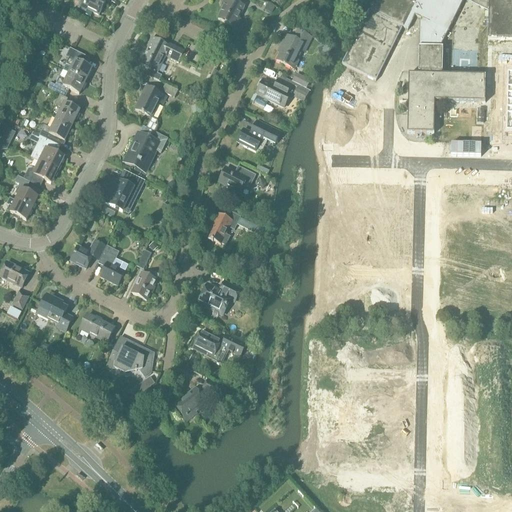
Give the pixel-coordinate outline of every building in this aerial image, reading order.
[(99,17),(106,3),(99,0),(83,0),(79,9),(86,13),(87,11),(99,17)] [(234,28),(244,8),(237,5),(239,0),(225,0),(223,4),(225,5),(218,19),(234,28)] [(405,0),(396,0),(395,29),(421,30),(422,1),(405,0)] [(460,0),(460,39),(505,41),(505,0),(460,0)] [(267,5),(264,11),(271,14),(274,8),(267,5)] [(432,27),(426,42),(438,46),(444,31),(432,27)] [(292,69),(304,46),(293,41),(286,37),(281,48),(283,49),(277,62),(292,69)] [(157,42),(150,39),(146,49),(147,49),(140,64),(153,71),(150,76),(159,81),(161,76),(157,74),(165,58),(178,64),(184,52),(158,40),(157,42)] [(413,73),(436,74),(436,48),(413,48),(413,73)] [(69,75),(85,83),(91,71),(79,65),(82,59),(69,53),(66,59),(70,61),(67,66),(72,69),(69,75)] [(394,75),(398,62),(392,60),(388,73),(394,75)] [(359,94),(358,101),(371,102),(371,97),(379,97),(379,89),(380,79),(379,79),(380,71),(363,71),(363,72),(359,72),(359,94)] [(63,72),(59,79),(55,88),(51,86),(49,91),(65,99),(69,91),(79,96),(85,83),(69,75),(63,72)] [(410,74),(408,133),(434,134),(436,102),(440,102),(485,103),(485,75),(410,74)] [(297,77),(294,83),(306,89),(309,82),(297,77)] [(274,86),(263,81),(256,95),(258,97),(256,101),(268,107),(269,103),(284,109),(292,94),(288,93),(292,86),(278,79),(274,86)] [(175,99),(178,92),(165,86),(162,92),(175,99)] [(298,86),(295,92),(307,98),(310,92),(298,86)] [(163,106),(166,99),(146,89),(135,111),(151,119),(158,104),(163,106)] [(56,120),(71,128),(79,112),(64,105),(56,120)] [(349,120),(348,133),(352,133),(352,134),(360,134),(360,135),(370,135),(378,135),(378,118),(361,118),(362,113),(349,113),(348,120),(349,120)] [(64,143),(71,128),(56,120),(51,132),(44,128),(40,137),(60,147),(61,148),(64,143)] [(251,134),(244,130),(237,144),(255,154),(257,156),(260,156),(267,143),(275,147),(281,135),(257,123),(251,134)] [(60,147),(40,137),(39,138),(33,135),(30,142),(41,148),(39,150),(44,153),(39,163),(57,172),(63,160),(56,156),(60,147)] [(5,137),(1,144),(9,147),(12,140),(5,137)] [(147,170),(158,147),(141,139),(130,162),(147,170)] [(69,142),(67,146),(75,150),(77,145),(69,142)] [(50,185),(57,172),(39,163),(36,169),(29,170),(23,181),(30,185),(40,190),(44,181),(50,185)] [(257,167),(255,171),(267,177),(269,173),(257,167)] [(256,177),(242,170),(239,176),(227,170),(220,185),(238,194),(242,185),(250,189),(256,177)] [(104,204),(113,209),(122,213),(133,190),(138,193),(144,183),(130,175),(125,186),(118,182),(112,195),(109,194),(104,204)] [(30,185),(23,181),(18,179),(16,183),(20,186),(15,195),(18,197),(15,203),(31,211),(37,199),(31,196),(33,193),(27,190),(30,185)] [(365,194),(365,214),(379,214),(380,202),(402,202),(403,187),(379,187),(378,195),(365,194)] [(329,188),(328,207),(351,207),(351,212),(355,212),(363,212),(363,195),(352,195),(352,188),(345,188),(337,188),(329,188)] [(453,196),(453,203),(453,214),(463,214),(465,214),(466,189),(454,189),(453,196)] [(466,189),(465,214),(466,214),(477,214),(477,220),(486,221),(486,203),(478,203),(479,190),(466,189)] [(31,211),(15,203),(10,200),(7,206),(10,208),(7,213),(25,223),(31,211)] [(105,209),(102,214),(113,219),(115,214),(105,209)] [(501,222),(501,232),(511,231),(511,211),(511,210),(506,210),(506,222),(501,222)] [(234,232),(240,219),(228,213),(225,220),(218,216),(206,240),(220,246),(221,245),(226,248),(230,238),(226,236),(229,229),(234,232)] [(157,217),(155,222),(162,225),(165,220),(157,217)] [(375,224),(375,233),(377,233),(377,244),(403,244),(403,232),(396,232),(396,225),(375,224)] [(444,224),(443,232),(465,233),(465,224),(444,224)] [(256,236),(259,229),(252,226),(249,232),(256,236)] [(333,236),(332,260),(347,261),(347,244),(360,245),(360,231),(347,231),(346,237),(333,236)] [(443,238),(443,250),(468,251),(468,239),(443,238)] [(99,261),(105,247),(94,242),(89,253),(78,248),(70,264),(85,271),(92,258),(99,261)] [(375,256),(374,264),(395,265),(395,257),(403,257),(403,244),(377,244),(377,245),(378,245),(378,256),(375,256)] [(117,288),(125,274),(112,267),(118,253),(107,248),(99,265),(105,268),(99,279),(117,288)] [(442,260),(468,260),(468,251),(443,250),(442,260)] [(143,272),(151,256),(144,253),(136,269),(143,272)] [(442,260),(442,269),(466,270),(467,270),(468,260),(442,260)] [(0,279),(22,290),(29,276),(7,265),(0,278),(0,279)] [(442,269),(442,279),(466,280),(466,270),(442,269)] [(146,302),(153,289),(159,277),(154,275),(152,280),(142,275),(132,295),(146,302)] [(319,278),(319,292),(330,292),(330,293),(337,293),(337,298),(354,299),(355,286),(346,286),(346,278),(319,278)] [(442,279),(442,289),(466,289),(466,290),(467,290),(467,280),(466,280),(442,279)] [(235,303),(241,291),(225,283),(221,292),(216,290),(215,292),(207,288),(199,302),(213,309),(212,311),(223,317),(228,307),(224,306),(227,299),(235,303)] [(381,297),(380,306),(402,307),(402,299),(403,291),(402,291),(402,283),(388,283),(388,298),(381,297)] [(245,289),(242,295),(251,300),(255,294),(245,289)] [(442,289),(442,298),(465,299),(466,290),(466,289),(442,289)] [(511,290),(502,290),(502,309),(508,309),(508,311),(511,311),(511,290)] [(22,310),(28,298),(20,294),(13,306),(22,310)] [(65,334),(72,320),(64,316),(67,310),(55,304),(57,302),(47,297),(37,316),(58,327),(56,330),(65,334)] [(442,298),(441,310),(454,310),(454,316),(467,316),(467,310),(464,310),(465,299),(442,298)] [(18,321),(22,312),(9,307),(6,315),(18,321)] [(108,341),(113,330),(87,317),(80,331),(101,342),(102,338),(108,341)] [(152,334),(153,325),(145,324),(144,333),(152,334)] [(215,340),(201,333),(192,350),(208,358),(211,352),(216,354),(220,345),(229,350),(234,340),(219,333),(215,340)] [(151,373),(153,358),(147,355),(148,353),(121,339),(110,361),(115,364),(125,374),(130,370),(141,372),(141,374),(145,379),(149,376),(151,373)] [(327,362),(327,368),(340,369),(340,363),(346,363),(346,355),(347,355),(347,347),(347,340),(333,339),(332,362),(327,362)] [(448,343),(448,356),(474,357),(474,346),(474,339),(462,339),(462,344),(448,343)] [(384,340),(384,359),(408,360),(408,341),(401,341),(401,340),(393,340),(393,341),(384,340)] [(49,347),(45,355),(51,358),(55,350),(49,347)] [(102,351),(96,361),(105,366),(110,356),(102,351)] [(448,356),(447,367),(474,368),(474,357),(448,356)] [(447,368),(447,380),(461,381),(461,385),(473,386),(473,379),(474,368),(447,367),(447,368)] [(150,380),(143,385),(148,390),(154,385),(150,380)] [(208,381),(203,392),(199,394),(195,389),(185,397),(183,395),(172,404),(186,422),(196,414),(195,413),(206,404),(215,398),(221,401),(226,390),(208,381)] [(318,384),(317,403),(329,403),(329,399),(342,400),(342,412),(358,413),(358,391),(343,391),(344,385),(318,384)] [(376,400),(376,406),(380,406),(392,407),(392,401),(407,401),(407,388),(404,388),(398,388),(381,388),(381,400),(376,400)] [(445,393),(444,406),(445,406),(471,407),(471,396),(471,389),(459,389),(459,393),(445,393)] [(380,406),(380,413),(388,413),(387,436),(401,436),(402,428),(402,421),(402,413),(392,412),(392,407),(380,406)] [(443,415),(443,416),(470,416),(471,407),(445,406),(444,415),(443,415)] [(443,416),(443,425),(470,426),(470,416),(443,416)] [(443,425),(442,435),(470,435),(470,426),(443,425)] [(442,435),(442,445),(444,445),(470,445),(470,435),(442,435)] [(330,448),(330,456),(330,464),(333,464),(333,467),(342,467),(342,464),(344,464),(345,449),(354,449),(354,436),(331,436),(331,448),(330,448)] [(373,442),(373,464),(401,465),(401,450),(383,450),(383,442),(373,442)] [(443,452),(443,454),(470,455),(470,454),(470,445),(444,445),(443,452)] [(443,454),(443,467),(457,468),(457,472),(470,472),(470,466),(470,455),(443,454)] [(330,497),(330,511),(353,511),(352,511),(363,511),(364,506),(354,506),(354,497),(346,497),(338,496),(338,497),(330,497)] [(404,511),(405,502),(402,502),(402,501),(395,501),(382,501),(381,511),(404,511)]
